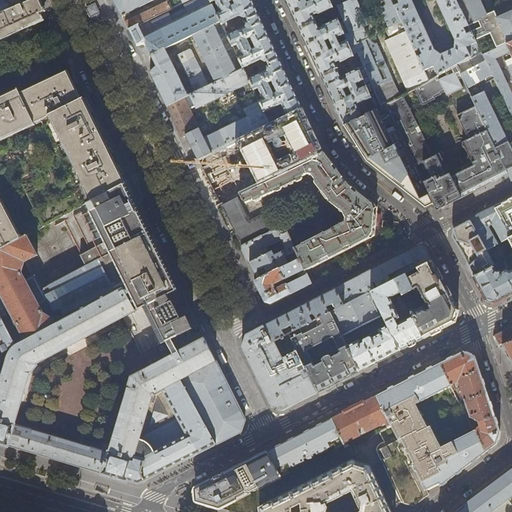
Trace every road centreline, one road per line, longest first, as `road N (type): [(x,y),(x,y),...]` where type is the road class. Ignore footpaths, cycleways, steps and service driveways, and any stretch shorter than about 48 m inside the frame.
road 1 (residential): [(218,334),(52,0)]
road 2 (residential): [(100,0),(258,315)]
road 3 (residential): [(268,0),(340,150),(432,230)]
road 4 (residential): [(479,326),(267,434)]
road 5 (residential): [(258,315),(432,230)]
road 6 (residential): [(151,511),(163,489),(267,434)]
